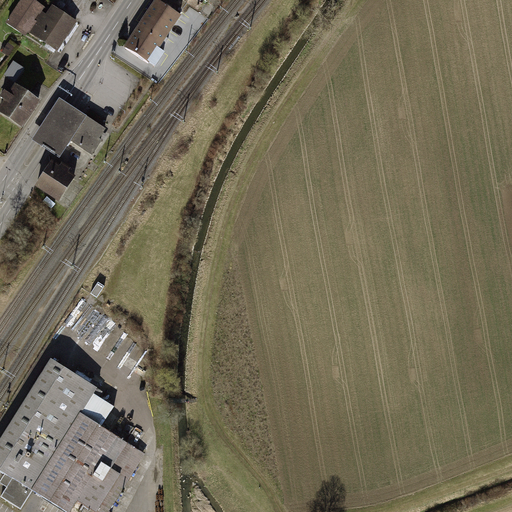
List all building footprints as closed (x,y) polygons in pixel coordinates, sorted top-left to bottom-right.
[(49,7),(38,0),(22,0),(7,23),(28,38),(32,31),(49,7)] [(32,31),(60,50),(81,19),(54,0),(49,7),(32,31)] [(158,2),(126,48),(151,65),(155,59),(163,65),(173,51),(165,45),(183,19),(158,2)] [(29,69),(18,62),(9,75),(20,82),(21,80),(29,69)] [(0,110),(28,129),(49,99),(21,80),(20,82),(0,110)] [(67,95),(39,137),(51,144),(69,157),(79,143),(99,157),(118,130),(77,102),(67,95)] [(83,179),(57,161),(41,184),(67,202),(83,179)] [(52,359),(0,440),(0,470),(65,511),(74,511),(79,504),(91,511),(114,511),(149,457),(133,447),(144,429),(113,410),(116,405),(92,390),(94,386),(52,359)]
